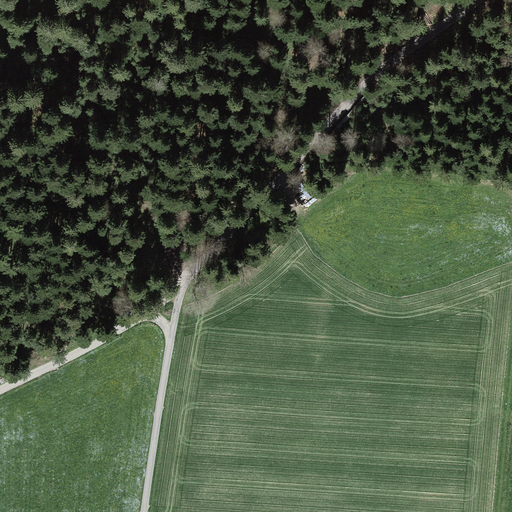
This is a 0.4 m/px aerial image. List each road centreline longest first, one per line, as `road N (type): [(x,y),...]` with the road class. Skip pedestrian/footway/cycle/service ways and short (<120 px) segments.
road 1 (unclassified): [(180,288),(388,63),(476,0)]
road 2 (track): [(180,288),(185,68),(163,0)]
road 3 (unclassified): [(143,511),(180,288)]
road 4 (unclassified): [(0,389),(180,288)]
